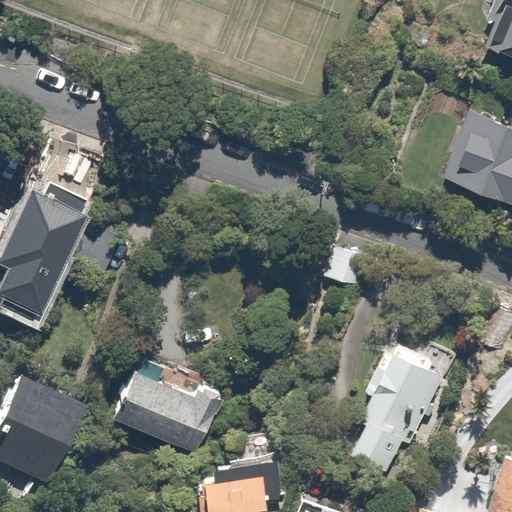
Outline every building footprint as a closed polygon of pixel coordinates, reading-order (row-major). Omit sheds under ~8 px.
[(511,0),(501,0),(490,33),(511,40),(511,0)] [(511,117),(469,101),(442,170),(511,198),(511,117)] [(89,191),(100,157),(78,150),(67,185),(89,191)] [(120,234),(81,215),(25,188),(0,239),(0,305),(10,310),(33,260),(55,270),(66,248),(105,266),(120,234)] [(358,245),(333,239),(324,273),(349,280),(358,245)] [(435,354),(395,335),(358,414),(364,417),(350,447),(389,466),(401,440),(408,443),(444,368),(431,362),(435,354)] [(197,387),(138,357),(115,403),(197,443),(226,382),(205,372),(197,387)] [(0,456),(41,477),(80,399),(17,368),(0,402),(0,456)] [(511,511),(511,445),(504,444),(486,511),(511,511)] [(268,511),(268,486),(277,485),(277,453),(208,454),(208,511),(268,511)] [(453,511),(421,502),(417,511),(453,511)]
